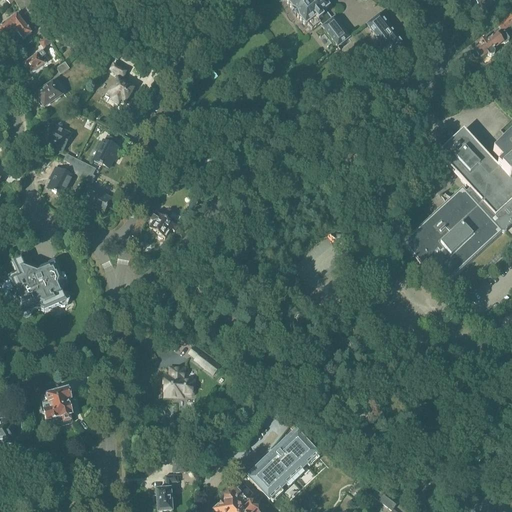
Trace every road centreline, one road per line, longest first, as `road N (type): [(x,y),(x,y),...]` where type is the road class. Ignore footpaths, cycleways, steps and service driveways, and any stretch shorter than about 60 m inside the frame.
road 1 (unclassified): [(117,290),(152,277),(197,237),(271,140),(328,107),(423,85)]
road 2 (unclassified): [(131,231),(172,88),(208,0)]
road 3 (unclassified): [(423,85),(423,128),(374,224),(375,252),(395,292)]
road 4 (residential): [(111,454),(117,290)]
road 5 (residential): [(36,222),(0,70)]
